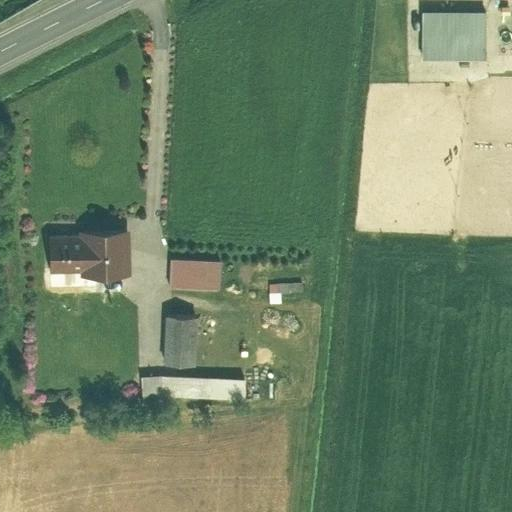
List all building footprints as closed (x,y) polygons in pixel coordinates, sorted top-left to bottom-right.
[(423,12),(422,61),(486,61),(486,12),(423,12)] [(50,272),(81,272),(81,278),(130,278),(130,230),(80,230),(80,236),(50,236),(50,272)] [(173,247),(171,288),(218,290),(221,249),(173,247)] [(156,311),(155,360),(189,361),(190,311),(156,311)] [(238,373),(135,372),(135,394),(238,394),(238,373)]
